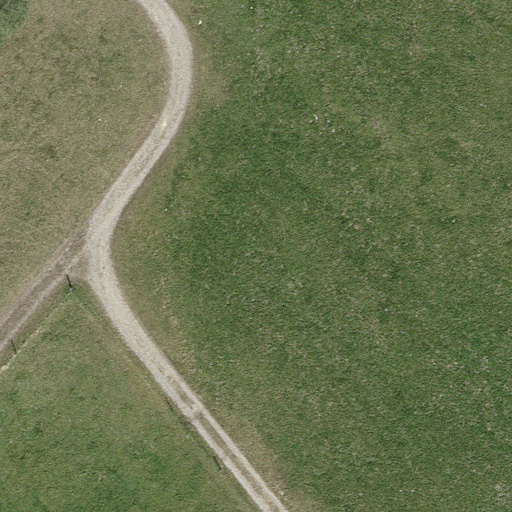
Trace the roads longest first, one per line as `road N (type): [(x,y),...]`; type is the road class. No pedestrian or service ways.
road 1 (track): [(267,511),(118,318),(101,235),(172,137),(186,78),(176,28),(143,0)]
road 2 (track): [(0,354),(101,235)]
